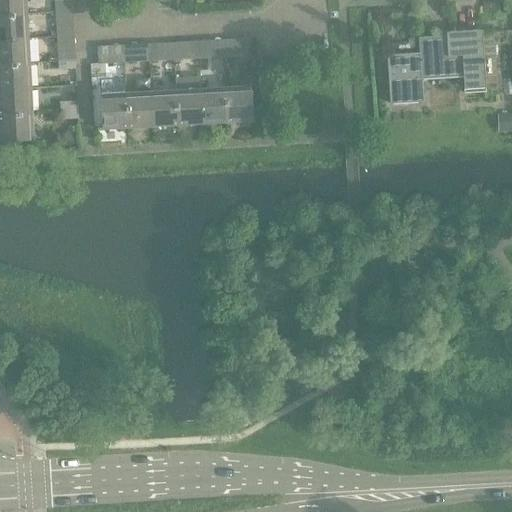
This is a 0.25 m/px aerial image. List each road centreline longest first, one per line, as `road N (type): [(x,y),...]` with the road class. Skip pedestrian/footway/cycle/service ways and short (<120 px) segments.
road 1 (secondary): [(352,496),(282,477),(0,485)]
road 2 (secondary): [(352,496),(511,487)]
road 3 (residential): [(149,30),(270,24),(292,0)]
